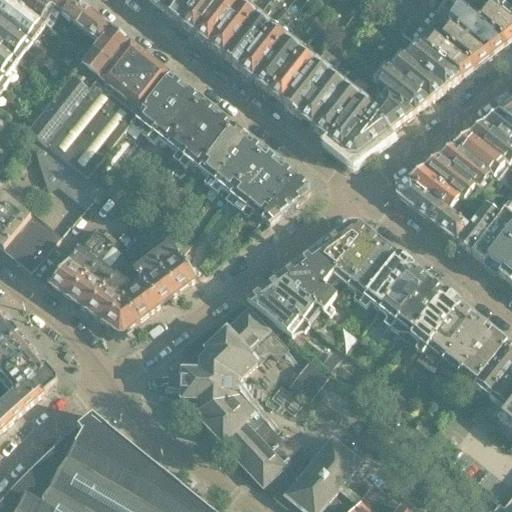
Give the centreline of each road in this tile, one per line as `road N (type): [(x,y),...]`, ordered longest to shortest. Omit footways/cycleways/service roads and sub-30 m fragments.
road 1 (residential): [(359,199),(112,0)]
road 2 (residential): [(109,383),(359,199)]
road 3 (residential): [(109,383),(141,425),(253,511)]
road 4 (residential): [(511,318),(359,199)]
road 5 (residential): [(511,82),(359,199)]
road 6 (residential): [(0,282),(70,338),(109,383)]
road 7 (residential): [(109,383),(0,481)]
